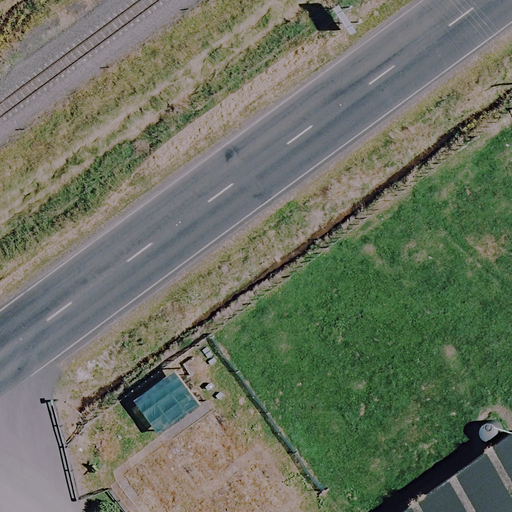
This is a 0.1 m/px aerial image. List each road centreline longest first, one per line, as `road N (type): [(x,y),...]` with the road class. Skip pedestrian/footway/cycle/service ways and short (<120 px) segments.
road 1 (tertiary): [(0,349),(472,0)]
road 2 (track): [(13,339),(155,511)]
